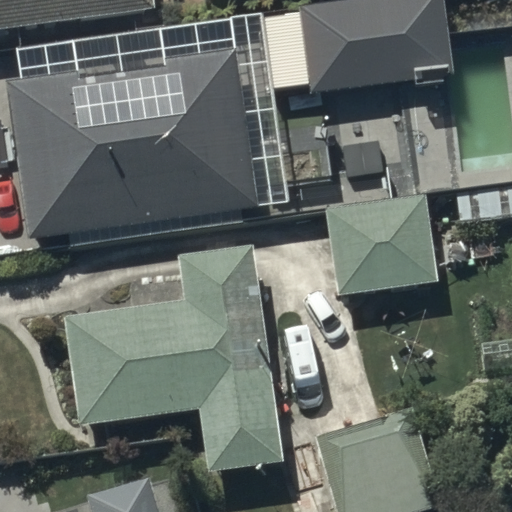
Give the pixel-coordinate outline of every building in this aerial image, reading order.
[(197,0),(199,17),(324,0),(0,0),(0,46),(149,26),(145,0),(197,0)] [(307,108),(449,88),(436,0),(397,0),(399,7),(296,21),(307,108)] [(25,257),(254,223),(234,67),(1,97),(25,257)] [(335,312),(434,298),(422,213),(323,227),(335,312)] [(204,490),(280,482),(255,266),(174,276),(180,323),(62,336),(74,444),(197,430),(204,490)] [(441,511),(409,425),(311,457),(327,511),(441,511)] [(152,511),(148,496),(146,488),(90,504),(91,511),(88,511),(152,511)]
